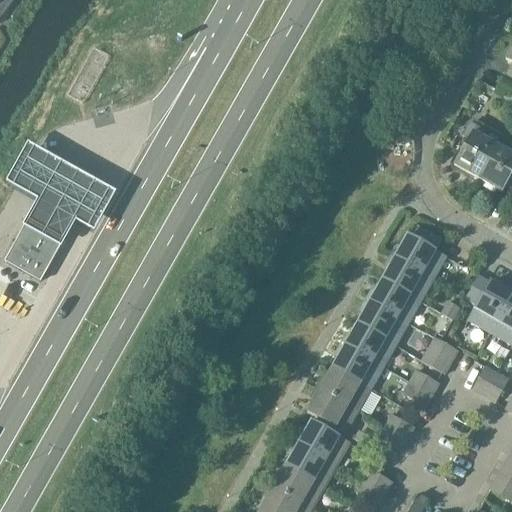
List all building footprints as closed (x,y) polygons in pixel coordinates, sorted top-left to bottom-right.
[(0,0),(0,18),(1,18),(6,11),(13,2),(14,0),(0,0)] [(497,94),(511,102),(511,86),(504,81),(497,94)] [(453,168),(477,182),(496,149),(483,142),(487,135),(469,126),(461,139),(468,142),(453,168)] [(36,204),(24,229),(59,248),(73,223),(91,234),(113,195),(26,145),(4,184),(36,204)] [(496,149),(477,182),(501,196),(507,184),(511,186),(511,149),(511,150),(508,156),(496,149)] [(2,268),(37,287),(59,248),(24,229),(2,268)] [(425,233),(418,245),(441,258),(448,247),(425,233)] [(394,251),(390,259),(432,283),(445,260),(441,258),(418,245),(407,238),(398,253),(394,251)] [(389,269),(381,283),(420,305),(432,283),(390,259),(385,267),(389,269)] [(464,301),(476,308),(489,285),(477,278),(464,301)] [(370,295),(365,303),(407,327),(420,305),(381,283),(374,297),(370,295)] [(467,323),(490,336),(511,296),(511,292),(506,289),(504,293),(489,285),(476,308),(467,323)] [(511,296),(490,336),(511,349),(511,348),(511,296)] [(364,313),(356,327),(395,349),(407,327),(365,303),(360,311),(364,313)] [(459,311),(447,305),(441,317),(452,323),(459,311)] [(345,339),(340,346),(383,371),(395,349),(356,327),(349,341),(345,339)] [(434,341),(427,352),(450,365),(457,354),(434,341)] [(332,371),(370,393),(383,371),(340,346),(335,355),(340,357),(332,371)] [(450,365),(427,352),(421,364),(444,377),(450,365)] [(471,393),(483,400),(496,376),(484,370),(471,393)] [(320,382),(315,390),(358,414),(370,393),(332,371),(324,385),(320,382)] [(415,374),(409,385),(432,398),(438,387),(415,374)] [(496,376),(483,400),(494,406),(507,383),(496,376)] [(432,398),(409,385),(402,397),(425,410),(432,398)] [(358,414),(315,390),(311,398),(315,401),(306,416),(345,437),(358,414)] [(390,417),(384,429),(407,442),(413,431),(390,417)] [(298,437),(293,446),(336,470),(349,446),(310,425),(302,439),(298,437)] [(407,442),(384,429),(377,441),(400,454),(407,442)] [(293,455),(285,469),(323,491),(336,470),(293,446),(289,453),(293,455)] [(511,460),(508,458),(501,470),(511,475),(511,460)] [(273,481),(268,489),(307,511),(311,511),(323,491),(285,469),(277,483),(273,481)] [(511,475),(501,470),(495,480),(511,489),(511,475)] [(368,472),(362,484),(385,497),(392,485),(368,472)] [(511,505),(511,489),(495,480),(489,493),(511,506),(511,505)] [(385,497),(362,484),(355,495),(378,509),(385,497)] [(268,499),(260,511),(307,511),(268,489),(264,497),(268,499)] [(422,511),(428,503),(418,497),(408,511),(422,511)]
